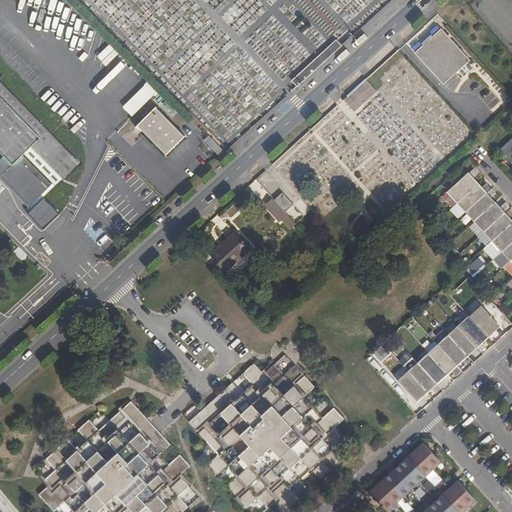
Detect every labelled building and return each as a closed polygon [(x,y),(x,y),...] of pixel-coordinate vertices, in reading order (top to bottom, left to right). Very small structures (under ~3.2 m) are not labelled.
[(444,85),(451,78),(448,76),(452,72),(455,75),(471,61),(444,30),(417,54),(444,85)] [(292,81),(297,86),(342,46),(337,40),(292,81)] [(377,91),(366,79),(344,100),(354,112),(377,91)] [(2,176),(30,205),(46,189),(42,184),(17,160),(23,154),(31,147),(62,179),(78,163),(0,83),(0,152),(13,165),(2,176)] [(120,107),(130,117),(154,94),(144,84),(120,107)] [(155,107),(152,111),(137,125),(143,131),(167,155),(185,137),(155,107)] [(208,143),(220,157),(224,153),(212,139),(208,143)] [(47,179),(42,184),(46,189),(30,205),(26,209),(28,212),(40,201),(62,179),(31,147),(23,154),(47,179)] [(474,168),(469,173),(474,178),(479,173),(474,168)] [(479,183),(474,178),(469,173),(465,177),(448,192),(443,197),(452,207),(458,203),(475,187),(479,183)] [(483,188),(479,183),(475,187),(458,203),(452,207),(461,217),(466,212),(483,196),(487,193),(487,192),(483,188)] [(488,183),(483,188),(487,192),(492,188),(488,183)] [(492,188),(487,193),(492,198),(497,193),(492,188)] [(282,193),(275,200),(286,212),(294,205),(282,193)] [(466,212),(475,221),(492,205),(495,202),(492,198),(487,193),(483,196),(466,212)] [(265,205),(280,222),(288,215),(286,212),(275,200),(273,198),(265,205)] [(41,230),(55,216),(40,201),(26,215),(41,230)] [(501,207),(495,202),(492,205),(475,221),(470,225),(480,236),(484,232),(501,216),(505,213),(505,212),(501,207)] [(506,203),(501,207),(505,212),(510,208),(506,203)] [(484,232),(493,241),(510,225),(511,223),(511,219),(510,218),(506,213),(505,213),(501,216),(484,232)] [(289,231),(296,224),(288,215),(280,222),(289,231)] [(493,241),(503,252),(511,243),(511,223),(510,225),(493,241)] [(226,271),(250,249),(235,233),(211,254),(226,271)] [(511,243),(503,252),(511,261),(511,260),(511,243)] [(472,277),(490,260),(483,252),(464,268),(472,277)] [(502,304),(498,310),(508,315),(511,309),(502,304)] [(488,338),(496,331),(501,327),(497,322),(482,306),(469,317),(484,333),(488,338)] [(469,317),(459,327),(474,343),(478,348),(482,343),(488,338),(484,333),(469,317)] [(452,322),(445,329),(450,334),(457,328),(452,322)] [(450,334),(450,335),(465,351),(469,356),(473,352),(478,348),(474,343),(459,327),(457,328),(450,334)] [(505,331),(501,327),(496,331),(500,336),(505,331)] [(443,328),(433,338),(435,340),(439,345),(450,335),(443,328)] [(450,335),(439,345),(454,361),(458,366),(463,361),(469,356),(465,351),(450,335)] [(435,340),(426,348),(430,352),(439,345),(435,340)] [(487,348),(482,343),(478,348),(482,352),(487,348)] [(430,352),(430,353),(445,370),(449,374),(452,371),(458,366),(454,361),(439,345),(430,352)] [(477,357),(482,352),(478,348),(473,352),(477,357)] [(430,353),(419,363),(434,380),(437,384),(442,380),(449,374),(445,370),(430,353)] [(379,370),(387,364),(381,356),(373,361),(379,370)] [(467,366),(463,361),(458,366),(462,370),(467,366)] [(419,363),(409,371),(425,388),(428,392),(433,388),(437,384),(434,380),(419,363)] [(304,397),(314,387),(294,366),(284,375),(274,365),(264,375),(253,364),(243,374),(253,385),(242,394),(232,383),(189,423),(219,455),(208,465),(218,475),(228,466),(238,476),(228,486),(247,507),(258,497),(267,508),(273,504),(280,511),(285,511),(299,500),(289,489),(310,469),(320,480),(342,461),(332,450),(343,440),(333,429),(344,419),(334,409),(323,418),(304,397)] [(456,375),(462,370),(458,366),(452,371),(456,375)] [(414,397),(418,402),(422,398),(428,392),(425,388),(409,371),(399,381),(414,397)] [(446,384),(442,380),(437,384),(442,389),(446,384)] [(437,393),(442,389),(437,384),(433,388),(437,393)] [(422,398),(418,402),(423,406),(427,402),(422,398)] [(159,455),(170,445),(160,433),(131,402),(99,431),(89,421),(78,430),(88,442),(77,451),(68,440),(46,460),(55,471),(45,480),(49,485),(39,495),(54,511),(65,502),(74,511),(182,511),(188,507),(178,496),(188,487),(179,476),(190,467),(179,456),(169,465),(159,455)] [(428,448),(424,444),(411,455),(408,458),(405,461),(396,469),(393,472),(390,475),(381,483),(377,486),(370,493),(374,497),(377,500),(387,511),(389,510),(395,505),(397,503),(403,498),(405,496),(410,491),(412,489),(418,484),(420,482),(425,477),(428,475),(433,470),(435,468),(441,463),(430,451),(428,448)] [(469,511),(471,511),(473,509),(479,504),(468,492),(466,489),(461,485),(449,496),(446,499),(443,502),(434,510),(431,511),(469,511)]
